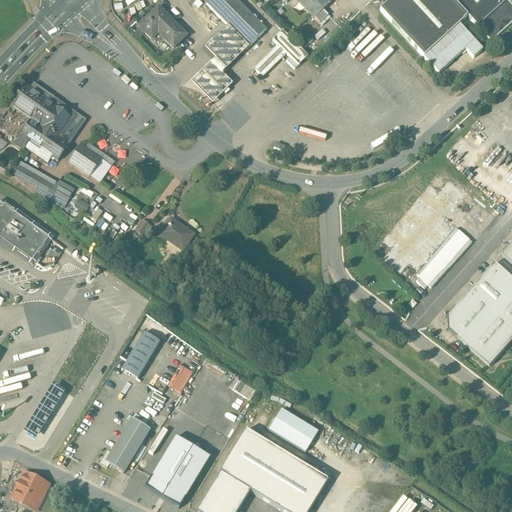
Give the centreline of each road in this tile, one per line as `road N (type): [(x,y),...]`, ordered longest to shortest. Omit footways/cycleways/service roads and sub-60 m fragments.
road 1 (residential): [(331,184),(287,179),(223,149),(67,3)]
road 2 (residential): [(331,184),(334,262),(345,286),(511,415)]
road 3 (residential): [(331,184),(388,171),(415,153),(511,59)]
road 4 (residential): [(0,452),(134,511)]
